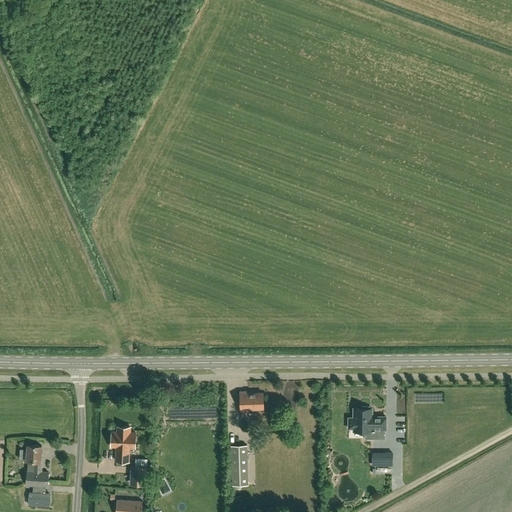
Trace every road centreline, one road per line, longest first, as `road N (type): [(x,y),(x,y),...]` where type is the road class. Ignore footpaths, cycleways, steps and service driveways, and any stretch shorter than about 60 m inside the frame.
road 1 (secondary): [(80,365),(511,360)]
road 2 (track): [(363,511),(511,430)]
road 3 (unclassified): [(74,511),(80,365)]
